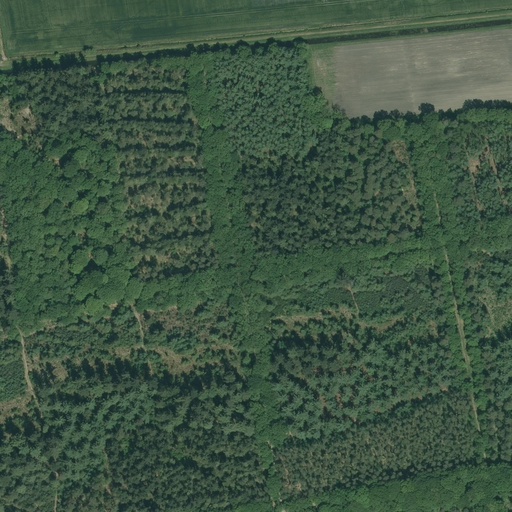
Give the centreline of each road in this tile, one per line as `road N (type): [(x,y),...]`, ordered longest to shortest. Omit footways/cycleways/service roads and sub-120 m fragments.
road 1 (track): [(3,65),(511,13)]
road 2 (track): [(511,233),(245,282)]
road 3 (track): [(442,220),(492,483)]
road 4 (track): [(245,282),(282,510)]
road 5 (track): [(162,511),(151,378),(134,304)]
road 6 (track): [(19,325),(29,383),(53,441),(55,511)]
road 7 (track): [(470,486),(282,510)]
road 8 (track): [(245,282),(215,127)]
